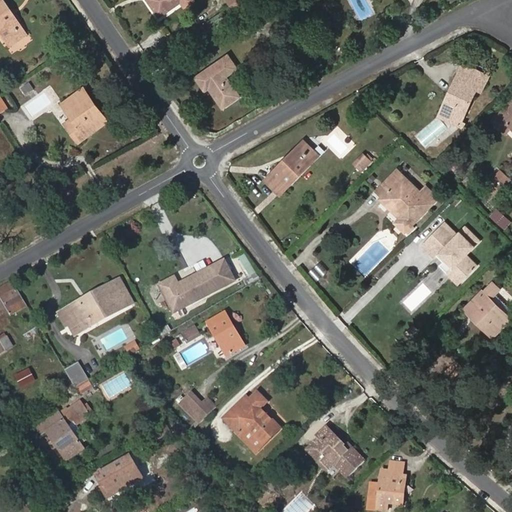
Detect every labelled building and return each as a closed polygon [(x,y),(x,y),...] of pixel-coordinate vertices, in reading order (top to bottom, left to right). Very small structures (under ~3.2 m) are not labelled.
[(0,0),(0,32),(7,44),(25,32),(3,0),(0,0)] [(147,0),(159,17),(181,2),(184,7),(194,1),(192,0),(147,0)] [(238,16),(252,7),(246,0),(240,0),(232,6),(238,16)] [(242,97),(229,78),(240,70),(229,53),(194,78),(205,93),(209,91),(223,110),(242,97)] [(474,70),(462,64),(460,69),(472,74),(474,70)] [(476,90),(482,90),(488,76),(483,73),(474,70),(472,74),(460,69),(452,88),(454,89),(445,109),(441,113),(441,117),(463,128),(465,121),(463,120),(476,90)] [(441,113),(445,109),(454,89),(452,88),(438,116),(441,117),(441,113)] [(83,132),(100,120),(88,101),(91,98),(84,89),(62,104),(72,118),(71,120),(76,126),(70,130),(78,142),(86,136),(83,132)] [(86,136),(107,121),(91,98),(88,101),(100,120),(83,132),(86,136)] [(511,125),(511,105),(511,104),(501,115),(511,125)] [(71,120),(65,124),(70,130),(76,126),(71,120)] [(315,160),(320,155),(305,140),(300,145),(315,160)] [(266,181),(281,195),(315,160),(300,145),(266,181)] [(355,164),(357,167),(366,157),(364,155),(355,164)] [(357,167),(362,171),(371,162),(366,157),(357,167)] [(396,223),(406,232),(438,198),(427,187),(422,193),(399,171),(379,191),(385,197),(382,199),(401,218),(396,223)] [(509,219),(501,212),(495,219),(502,226),(509,219)] [(476,269),(464,258),(478,243),(464,229),(456,238),(443,225),(420,248),(434,261),(436,259),(442,252),(447,256),(442,260),(452,269),(445,276),(457,287),(476,269)] [(441,264),(438,268),(445,276),(452,269),(442,260),(447,256),(442,252),(436,259),(441,264)] [(224,279),(230,276),(226,268),(220,272),(224,279)] [(187,316),(183,309),(222,287),(213,271),(200,278),(198,275),(179,285),(176,279),(162,286),(180,320),(187,316)] [(123,284),(121,280),(82,302),(84,305),(123,284)] [(0,296),(11,315),(28,306),(14,282),(0,290),(0,296)] [(493,336),(510,318),(493,300),(502,291),(494,283),(474,304),(480,310),(477,314),(489,327),(486,330),(493,336)] [(71,326),(76,336),(134,304),(123,284),(84,305),(82,302),(61,314),(68,327),(71,326)] [(477,314),(480,310),(474,304),(467,310),(486,330),(489,327),(477,314)] [(238,332),(235,334),(231,326),(234,325),(228,314),(209,324),(229,357),(247,347),(238,332)] [(40,335),(37,331),(40,328),(34,320),(21,330),(29,342),(40,335)] [(198,329),(185,337),(189,344),(202,336),(198,329)] [(0,354),(12,347),(5,336),(0,339),(0,354)] [(130,354),(139,349),(135,343),(126,347),(130,354)] [(77,388),(90,381),(79,363),(67,371),(71,378),(77,388)] [(16,376),(23,388),(35,381),(29,369),(16,376)] [(71,392),(77,388),(71,378),(65,381),(71,392)] [(64,396),(71,392),(65,381),(58,385),(64,396)] [(81,396),(94,388),(90,381),(77,388),(81,396)] [(195,413),(203,404),(193,393),(181,405),(200,424),(203,422),(195,413)] [(264,445),(281,429),(261,408),(268,402),(259,393),(252,400),(252,401),(238,413),(235,410),(226,419),(240,434),(246,427),(264,445)] [(252,400),(249,397),(235,410),(238,413),(252,401),(252,400)] [(212,413),(218,407),(209,399),(203,404),(212,413)] [(69,462),(86,450),(69,425),(75,420),(78,424),(91,416),(82,403),(70,412),(69,410),(62,415),(61,414),(48,422),(54,430),(49,433),(55,442),(58,447),(69,462)] [(203,422),(212,413),(203,404),(195,413),(203,422)] [(49,433),(54,430),(48,422),(39,429),(41,431),(44,436),(49,433)] [(240,434),(258,452),(264,445),(246,427),(240,434)] [(353,447),(351,449),(347,445),(329,427),(318,438),(326,446),(320,453),(326,458),(320,464),(329,473),(335,466),(347,479),(366,459),(353,447)] [(326,458),(320,453),(326,446),(318,438),(306,450),(320,464),(326,458)] [(122,490),(143,478),(131,457),(97,477),(106,493),(119,485),(122,490)] [(404,463),(392,462),(391,475),(403,476),(404,463)] [(406,494),(402,494),(403,476),(391,475),(382,475),(379,510),(388,511),(389,504),(404,506),(406,494)] [(106,493),(110,498),(144,479),(143,478),(122,490),(119,485),(106,493)] [(36,511),(43,507),(40,501),(32,505),(36,511)]
